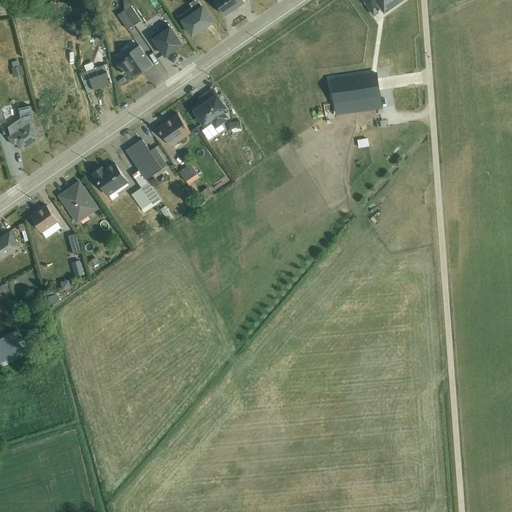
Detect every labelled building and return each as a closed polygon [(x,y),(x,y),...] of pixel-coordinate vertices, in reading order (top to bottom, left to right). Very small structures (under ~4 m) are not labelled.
[(192,7),(179,15),(192,34),(202,28),(203,30),(214,23),(198,0),(193,0),(189,3),(192,7)] [(215,0),(225,15),(245,2),(243,0),(215,0)] [(365,0),(364,1),(374,15),(381,10),(383,12),(397,2),(397,0),(365,0)] [(131,5),(124,10),(134,24),(141,20),(131,5)] [(168,23),(151,35),(166,56),(175,49),(174,48),(181,43),(168,23)] [(145,58),(147,56),(139,45),(130,51),(131,53),(126,56),(127,58),(118,64),(124,74),(128,72),(131,70),(135,75),(143,70),(144,71),(150,66),(145,58)] [(12,68),(10,68),(13,77),(23,74),(21,65),(19,66),(18,60),(11,62),(12,68)] [(86,71),(81,73),(88,92),(111,82),(105,64),(95,68),(93,62),(84,65),(86,71)] [(335,104),(381,96),(377,73),(330,81),(335,104)] [(213,90),(217,97),(219,96),(213,88),(200,97),(202,100),(191,107),(197,116),(198,115),(194,108),(198,105),(202,105),(206,103),(202,97),(213,90)] [(194,108),(198,115),(202,120),(206,126),(211,123),(215,128),(222,123),(229,118),(225,113),(228,112),(217,97),(213,90),(202,97),(206,103),(202,105),(198,105),(194,108)] [(20,118),(7,127),(9,135),(7,136),(13,144),(16,142),(21,150),(39,137),(30,124),(34,122),(30,106),(18,108),(20,118)] [(166,122),(158,127),(160,130),(160,131),(161,133),(162,132),(171,146),(191,132),(178,113),(171,119),(171,120),(167,123),(166,122)] [(206,126),(202,120),(200,121),(205,128),(202,130),(208,140),(225,128),(222,123),(215,128),(211,123),(206,126)] [(239,120),(228,122),(231,133),(242,130),(239,120)] [(363,135),(352,137),(354,146),(365,144),(363,135)] [(142,187),(154,206),(161,200),(146,179),(167,164),(155,147),(150,150),(142,138),(126,150),(142,172),(135,177),(142,187)] [(109,195),(127,183),(128,182),(115,162),(104,170),(102,166),(93,173),(108,196),(109,195)] [(190,163),(178,171),(197,197),(201,195),(204,200),(212,194),(208,187),(200,193),(192,182),(200,177),(190,163)] [(80,182),(60,196),(78,222),(98,209),(80,182)] [(127,183),(109,195),(112,200),(119,195),(117,192),(129,184),(127,183)] [(154,206),(142,187),(131,194),(144,212),(154,206)] [(161,204),(156,207),(163,217),(168,214),(161,204)] [(42,232),(58,221),(47,205),(30,216),(42,232)] [(58,221),(42,232),(46,238),(62,227),(58,221)] [(25,226),(18,227),(19,231),(21,230),(24,241),(28,240),(25,226)] [(9,231),(0,237),(0,259),(19,246),(9,231)] [(76,233),(68,235),(74,254),(81,252),(76,233)] [(96,257),(88,262),(91,266),(99,261),(96,257)] [(80,260),(71,262),(75,276),(84,274),(80,260)] [(56,281),(59,290),(67,287),(64,278),(56,281)] [(6,283),(0,285),(0,298),(11,293),(6,283)] [(56,293),(47,297),(50,305),(59,301),(56,293)] [(19,330),(0,338),(0,366),(29,352),(26,348),(23,349),(20,344),(24,341),(19,330)]
